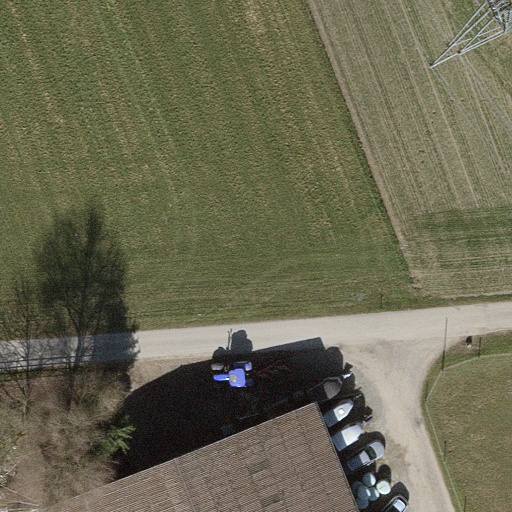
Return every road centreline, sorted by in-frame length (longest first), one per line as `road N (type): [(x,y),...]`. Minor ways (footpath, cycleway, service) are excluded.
road 1 (track): [(0,357),(511,316)]
road 2 (track): [(165,413),(366,329),(431,511)]
